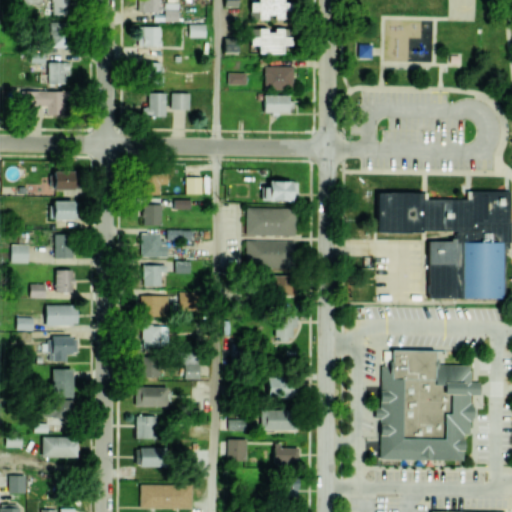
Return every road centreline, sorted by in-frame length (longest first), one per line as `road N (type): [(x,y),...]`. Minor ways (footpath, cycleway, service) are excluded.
road 1 (residential): [(103,511),(106,0)]
road 2 (residential): [(325,511),(326,147)]
road 3 (residential): [(326,147),(326,0)]
